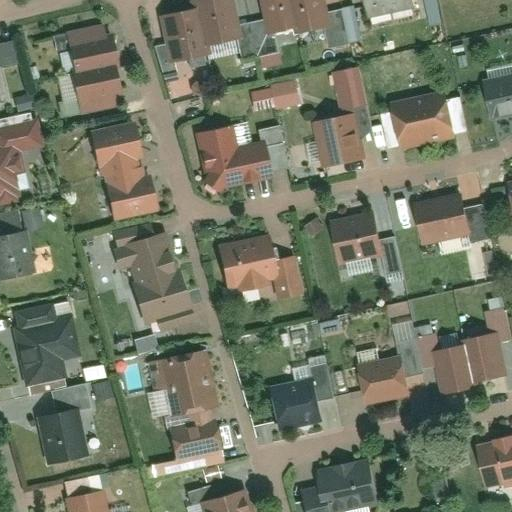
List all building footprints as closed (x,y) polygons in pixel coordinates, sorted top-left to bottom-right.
[(228,18),(235,45),(270,36),(266,21),(261,4),(231,12),(227,0),(187,0),(188,1),(155,10),(168,57),(199,49),(193,28),(228,18)] [(259,0),(261,4),(266,21),(292,13),(296,24),(319,18),(323,33),(354,25),(347,0),(327,0),(325,1),(324,0),(259,0)] [(359,0),(360,5),(378,0),(416,0),(422,23),(440,18),(435,0),(359,0)] [(95,13),(56,20),(71,99),(112,92),(110,78),(116,77),(105,21),(97,23),(95,13)] [(511,64),(478,72),(485,105),(511,98),(511,50),(510,51),(511,59),(511,64)] [(387,85),(395,134),(449,125),(441,76),(387,85)] [(305,112),(314,149),(357,139),(351,114),(361,112),(352,78),(334,82),(339,104),(305,112)] [(261,110),(307,104),(304,80),(258,87),(261,110)] [(0,176),(7,174),(0,149),(0,143),(38,132),(30,105),(0,113),(0,176)] [(96,206),(149,194),(142,166),(132,168),(126,143),(136,141),(127,105),(75,117),(96,206)] [(205,179),(264,163),(253,123),(235,128),(230,108),(189,119),(205,179)] [(0,266),(45,253),(25,187),(0,194),(0,266)] [(462,197),(416,207),(424,242),(468,233),(469,233),(464,209),(462,197)] [(484,205),(464,209),(469,233),(468,233),(471,244),(491,240),(484,205)] [(144,323),(193,308),(175,252),(165,255),(153,215),(102,231),(111,260),(122,256),(144,323)] [(374,216),(332,225),(340,262),(381,253),(380,241),(374,216)] [(395,238),(380,241),(381,253),(383,262),(400,258),(395,238)] [(267,239),(221,250),(229,286),(239,284),(241,290),(257,287),(255,281),(274,276),(275,276),(272,263),(267,239)] [(292,258),(272,263),(275,276),(274,276),(279,298),(300,294),(292,258)] [(1,297),(19,377),(60,368),(55,346),(71,342),(58,285),(1,297)] [(312,309),(316,330),(341,325),(337,304),(312,309)] [(511,337),(508,321),(492,324),(494,335),(495,335),(497,344),(511,340),(511,337)] [(494,335),(465,342),(475,387),(476,387),(475,382),(504,376),(497,344),(495,335),(494,335)] [(221,437),(194,336),(139,350),(166,452),(221,437)] [(417,339),(396,343),(400,360),(401,360),(405,378),(425,374),(424,370),(419,350),(417,339)] [(437,353),(440,367),(445,393),(475,387),(465,342),(464,342),(465,347),(437,353)] [(436,347),(419,350),(424,370),(440,367),(437,353),(436,347)] [(400,360),(360,369),(367,402),(408,393),(405,378),(401,360),(400,360)] [(327,364),(309,367),(312,382),(313,381),(318,402),(335,399),(327,364)] [(92,379),(112,376),(110,365),(91,368),(92,379)] [(114,379),(97,383),(102,400),(119,396),(114,379)] [(312,382),(270,391),(278,428),(308,422),(308,423),(321,420),(318,402),(313,381),(312,382)] [(27,405),(40,453),(86,440),(73,393),(27,405)] [(497,445),(480,449),(488,485),(504,481),(506,487),(511,485),(511,438),(496,442),(497,445)] [(172,480),(183,511),(247,511),(234,475),(219,480),(214,465),(172,480)] [(336,471),(320,475),(323,489),(327,511),(329,511),(347,508),(347,511),(367,507),(366,504),(371,503),(368,493),(374,492),(368,465),(354,468),(353,465),(336,469),(336,471)] [(69,501),(71,511),(104,511),(101,494),(69,501)]
